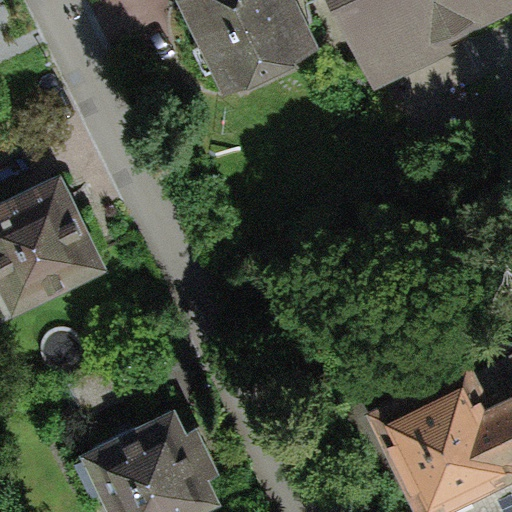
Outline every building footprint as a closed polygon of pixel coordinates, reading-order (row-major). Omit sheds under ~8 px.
[(274,0),(187,0),(229,82),(298,47),(274,0)] [(511,0),(333,0),(367,69),(511,0)] [(55,186),(0,212),(0,281),(11,305),(94,265),(55,186)] [(511,342),(371,414),(420,511),(460,511),(511,485),(511,342)] [(174,415),(87,454),(113,511),(184,511),(212,499),(174,415)]
